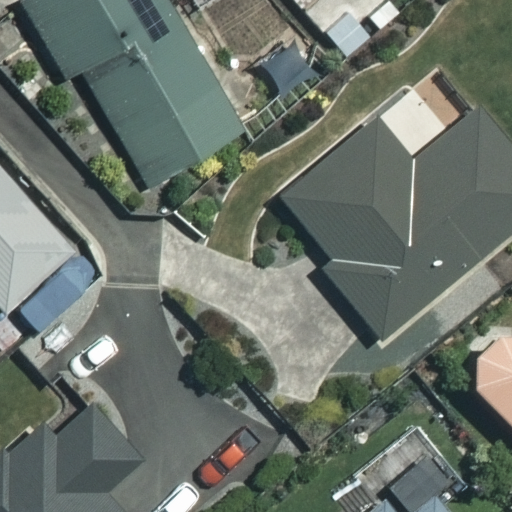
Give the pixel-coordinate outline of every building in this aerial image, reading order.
[(235,127),(157,0),(13,0),(60,77),(74,69),(144,183),(235,127)] [(511,223),(511,164),(466,110),(403,162),(367,119),(273,197),(326,260),(316,269),(375,339),(511,223)] [(0,307),(4,312),(72,249),(0,172),(0,307)] [(511,336),(508,333),(486,332),(466,343),(457,364),(458,381),(511,436),(511,336)] [(41,419),(0,456),(0,511),(114,511),(96,492),(138,453),(93,404),(58,437),(41,419)] [(405,511),(443,478),(418,451),(382,483),(405,511)] [(405,511),(404,511),(387,511),(371,493),(349,511),(438,511),(424,496),(405,511)]
